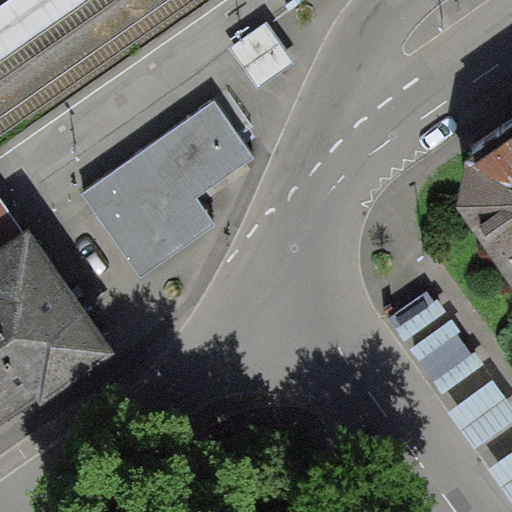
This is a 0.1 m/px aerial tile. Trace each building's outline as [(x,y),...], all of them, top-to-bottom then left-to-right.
[(23,0),(0,16),(0,55),(79,0),(23,0)] [(265,18),(231,42),(256,77),(290,53),(265,18)] [(233,125),(214,97),(185,118),(81,192),(111,234),(135,268),(143,279),(218,226),(196,195),(215,181),(229,171),(254,153),(233,125)] [(511,117),(476,142),(464,187),(511,253),(511,117)] [(0,191),(0,246),(26,229),(10,205),(0,191)] [(0,393),(26,375),(34,386),(103,338),(79,305),(26,229),(0,246),(0,393)]
